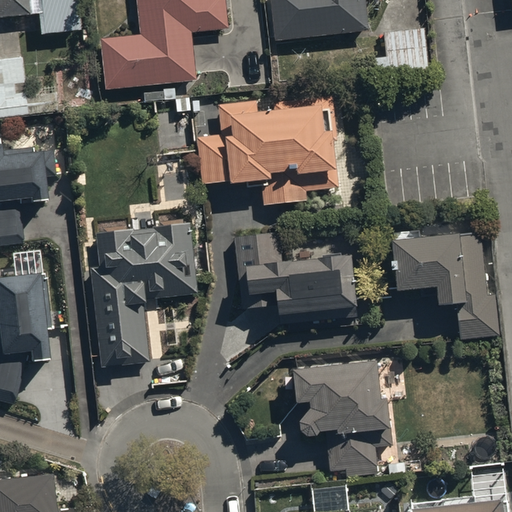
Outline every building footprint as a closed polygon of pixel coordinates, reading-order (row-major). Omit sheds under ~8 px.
[(74,31),(71,0),(0,0),(0,19),(37,16),(39,34),(74,31)] [(132,0),(135,38),(102,39),(105,87),(189,83),(186,35),(225,33),(223,0),(132,0)] [(271,0),(275,41),(367,33),(364,0),(271,0)] [(371,61),(374,83),(430,77),(425,31),(385,36),(388,59),(371,61)] [(22,57),(0,59),(0,123),(30,120),(22,57)] [(332,98),(219,106),(221,139),(194,141),(198,193),(338,182),(332,98)] [(0,245),(23,243),(19,208),(29,207),(29,212),(46,210),(43,183),(65,180),(62,151),(34,155),(33,148),(0,152),(0,245)] [(184,226),(184,221),(103,230),(108,268),(94,270),(106,369),(152,364),(145,298),(162,296),(162,303),(198,299),(189,226),(184,226)] [(276,233),(237,237),(244,312),(278,309),(280,321),(358,311),(352,261),(280,270),(276,233)] [(483,233),(396,243),(402,296),(440,292),(442,310),(459,308),(462,336),(500,332),(496,296),(490,296),(483,233)] [(0,405),(15,409),(27,365),(30,365),(30,369),(48,367),(44,333),(51,332),(45,276),(0,280),(0,405)] [(383,360),(299,369),(303,409),(312,408),(313,423),(309,424),(302,431),(303,441),(312,447),(329,445),(332,477),(374,473),(372,454),(392,452),(383,360)] [(54,511),(50,473),(0,478),(0,511),(60,511),(57,511),(54,511)] [(509,511),(508,499),(411,511),(509,511)]
